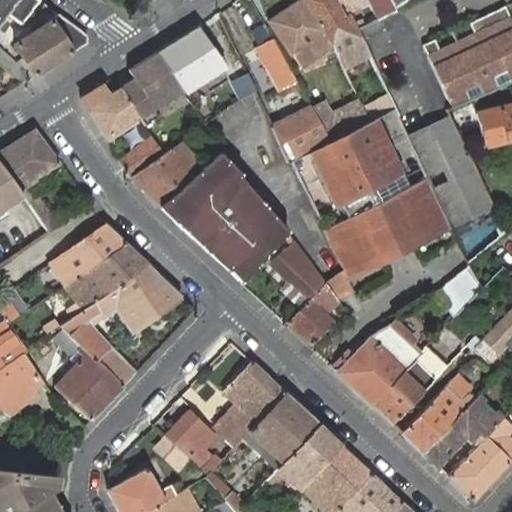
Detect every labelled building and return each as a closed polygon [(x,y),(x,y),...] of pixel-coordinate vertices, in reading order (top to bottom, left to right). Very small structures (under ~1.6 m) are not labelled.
[(13,0),(0,0),(0,18),(5,12),(13,0)] [(38,0),(13,0),(5,12),(21,23),(38,0)] [(324,32),(303,0),(296,0),(268,21),(291,55),(300,67),(332,44),(324,32)] [(333,0),(303,0),(324,32),(332,44),(339,58),(364,46),(356,28),(354,23),(349,13),(341,17),(333,0)] [(337,0),(338,2),(343,0),(348,10),(368,0),(376,19),(394,10),(394,9),(389,0),(337,0)] [(389,0),(394,9),(404,0),(389,0)] [(422,42),(451,106),(511,80),(511,20),(506,5),(469,21),(474,31),(438,46),(434,37),(422,42)] [(0,49),(0,64),(23,83),(70,53),(86,43),(86,35),(57,13),(50,20),(14,44),(23,59),(15,63),(0,49)] [(356,28),(363,25),(361,20),(354,23),(356,28)] [(261,24),(250,30),(258,44),(269,38),(261,24)] [(196,26),(156,51),(184,92),(224,67),(196,26)] [(299,88),(273,40),(256,48),(282,96),(299,88)] [(159,63),(119,89),(136,115),(144,109),(155,125),(177,111),(167,95),(177,89),(159,63)] [(242,71),(227,78),(235,95),(250,88),(242,71)] [(107,96),(100,86),(81,98),(104,136),(136,115),(119,89),(107,96)] [(364,110),(369,120),(393,108),(387,95),(363,108),(364,110)] [(327,139),(328,141),(369,120),(364,110),(363,108),(358,98),(329,113),(322,99),(309,107),(314,116),(318,123),(327,139)] [(511,103),(476,112),(484,145),(511,137),(511,103)] [(193,106),(182,115),(194,131),(196,129),(205,123),(193,106)] [(309,107),(271,125),(288,161),(290,160),(295,158),(294,155),(327,139),(318,123),(314,116),(309,107)] [(295,158),(290,160),(341,268),(345,277),(374,263),(399,250),(423,239),(447,227),(393,108),(369,120),(328,141),(295,158)] [(448,115),(406,135),(410,143),(431,133),(435,143),(457,133),(448,115)] [(211,131),(205,123),(196,129),(202,137),(211,131)] [(25,187),(58,162),(34,129),(0,150),(0,165),(22,196),(41,222),(51,215),(35,195),(32,196),(25,187)] [(447,227),(493,207),(470,160),(457,133),(435,143),(431,133),(410,143),(447,227)] [(163,152),(152,137),(120,160),(130,176),(163,152)] [(179,141),(163,152),(130,176),(157,206),(193,173),(177,154),(185,147),(179,141)] [(193,173),(157,206),(173,221),(176,223),(192,238),(240,283),(283,237),(288,232),(272,229),(264,222),(249,191),(241,182),(243,180),(235,171),(229,166),(216,154),(199,168),(193,173)] [(0,209),(22,196),(0,165),(0,209)] [(288,232),(249,191),(264,222),(272,229),(288,232)] [(48,231),(62,222),(56,212),(51,215),(41,222),(48,231)] [(125,243),(104,223),(48,264),(64,286),(125,243)] [(288,241),(292,237),(288,232),(283,237),(288,241)] [(324,281),(293,239),(270,263),(302,293),(296,300),(301,305),(324,281)] [(147,264),(125,243),(64,286),(76,301),(57,315),(62,322),(75,313),(90,303),(147,264)] [(181,296),(147,264),(90,303),(96,312),(100,316),(115,306),(132,330),(181,296)] [(480,286),(468,266),(435,285),(438,289),(453,316),(456,312),(465,303),(480,286)] [(337,300),(352,293),(345,277),(341,268),(324,281),(337,300)] [(337,300),(324,281),(301,305),(285,322),(309,344),(331,321),(325,314),(337,300)] [(20,316),(11,303),(0,310),(0,311),(6,321),(0,325),(0,366),(22,353),(25,348),(8,324),(20,316)] [(96,312),(90,303),(75,313),(84,321),(96,312)] [(511,335),(511,303),(481,337),(485,341),(496,351),(497,352),(511,335)] [(62,322),(59,325),(62,328),(122,386),(134,373),(84,321),(75,313),(62,322)] [(337,367),(334,371),(370,404),(412,359),(418,352),(408,342),(412,339),(397,325),(394,328),(387,323),(368,334),(349,355),(346,351),(334,364),(337,367)] [(54,387),(89,421),(122,386),(62,328),(53,338),(72,357),(69,359),(75,364),(54,387)] [(488,359),(496,351),(485,341),(477,349),(488,359)] [(446,366),(424,346),(421,349),(418,352),(412,359),(434,379),(446,366)] [(507,361),(511,355),(511,348),(510,346),(502,356),(507,361)] [(0,410),(30,390),(42,382),(22,353),(0,366),(0,410)] [(391,424),(434,379),(412,359),(370,404),(391,424)] [(225,417),(214,429),(225,440),(232,447),(247,431),(284,393),(251,362),(222,393),(234,404),(224,415),(225,417)] [(452,378),(400,433),(421,453),(472,398),(452,378)] [(284,393),(247,431),(281,463),(318,424),(284,393)] [(472,398),(421,453),(437,468),(465,438),(474,447),(500,419),(501,418),(476,394),(472,398)] [(55,419),(74,437),(85,426),(66,407),(55,419)] [(188,412),(166,436),(192,460),(214,436),(188,412)] [(510,429),(500,419),(474,447),(447,476),(472,500),(511,458),(511,443),(503,435),(510,429)] [(284,475),(298,489),(340,445),(318,424),(281,463),(265,479),(273,487),(284,475)] [(192,460),(166,436),(157,445),(183,469),(192,460)] [(465,438),(437,468),(447,476),(474,447),(465,438)] [(298,489),(322,511),(334,511),(371,474),(340,445),(298,489)] [(106,491),(118,511),(142,511),(173,495),(174,494),(167,481),(154,488),(143,469),(107,489),(106,489),(106,490),(106,491)] [(4,471),(0,470),(0,511),(61,511),(49,490),(53,489),(54,476),(31,473),(4,471)] [(225,500),(235,511),(244,503),(209,472),(206,474),(204,477),(225,500)] [(371,474),(334,511),(392,511),(401,503),(371,474)] [(182,511),(199,511),(185,488),(174,494),(173,495),(182,511)] [(142,511),(182,511),(173,495),(142,511)] [(214,506),(219,511),(235,511),(225,500),(214,506)] [(411,511),(401,503),(392,511),(411,511)]
